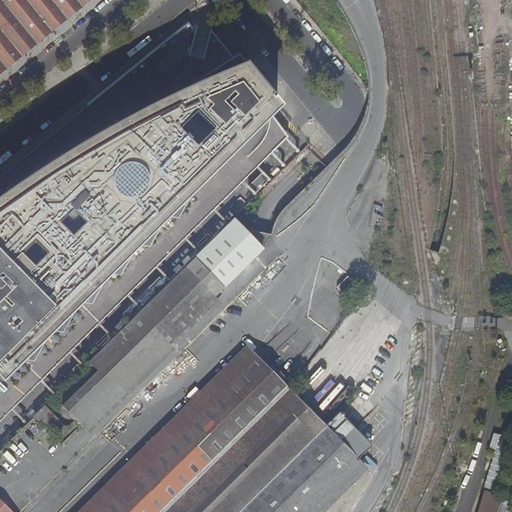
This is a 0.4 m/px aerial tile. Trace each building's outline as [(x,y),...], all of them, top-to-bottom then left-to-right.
[(0,0),(0,73),(1,73),(15,61),(29,50),(43,38),(58,26),(72,14),(87,2),(89,0),(0,0)] [(0,377),(7,384),(29,363),(37,364),(46,347),(59,334),(65,336),(75,318),(86,306),(94,306),(104,289),(116,277),(123,278),(131,262),(144,249),(153,250),(162,233),(175,220),(181,221),(192,203),(208,187),(276,119),(288,107),(212,32),(195,25),(145,67),(99,105),(8,179),(0,185),(0,377)] [(235,218),(35,416),(49,430),(60,418),(67,425),(72,424),(75,422),(81,428),(263,247),(245,229),(235,218)] [(115,327),(119,330),(133,315),(129,312),(115,327)] [(162,511),(288,387),(246,346),(78,511),(162,511)] [(162,511),(240,511),(327,426),(288,387),(162,511)] [(340,413),(327,426),(359,459),(373,446),(340,413)] [(325,511),(369,469),(359,459),(327,426),(240,511),(325,511)] [(25,451),(12,439),(1,450),(14,462),(25,451)] [(492,457),(483,488),(493,490),(502,460),(492,457)] [(483,491),(476,511),(496,511),(501,497),(483,491)] [(0,511),(11,511),(0,500),(0,511)]
